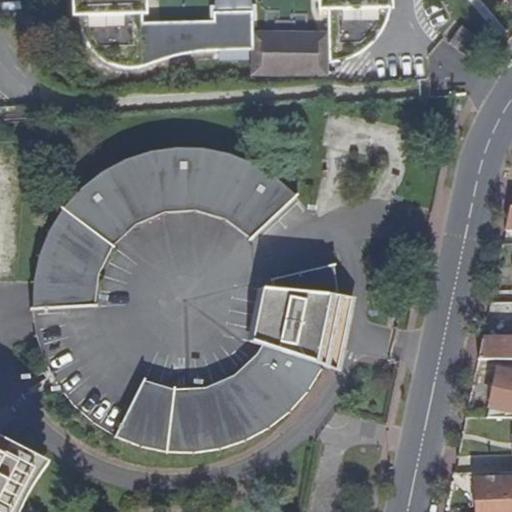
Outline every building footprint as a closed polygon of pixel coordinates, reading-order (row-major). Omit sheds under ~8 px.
[(71,0),(72,15),(79,15),(78,16),(79,26),(82,36),(86,46),(93,54),(101,60),(110,65),(120,68),(131,69),(141,67),(151,63),(154,61),(166,57),(178,54),(218,51),(219,59),(248,59),(248,50),(254,50),(254,35),(252,35),(251,13),(212,13),(213,23),(141,24),(141,14),(144,14),(143,0),(319,0),(320,10),(327,10),(327,40),(337,40),(337,45),(357,45),(361,53),(372,46),(381,35),(386,22),(388,8),(392,8),(391,0),(71,0)] [(254,50),(253,72),(324,74),(324,51),(318,51),(319,36),(254,35),(254,50)] [(327,40),(328,64),(342,62),(353,58),(361,53),(357,45),(337,45),(337,40),(327,40)] [(245,238),(293,194),(272,176),(254,164),(231,154),(203,148),(174,146),(150,149),(125,156),(100,168),(77,185),(64,198),(42,230),(33,254),(27,279),(25,308),(93,306),(93,291),(95,274),(101,260),(111,246),(123,233),(140,221),(160,214),(187,212),(201,215),(219,221),(245,238)] [(511,207),(505,208),(501,227),(511,227),(511,207)] [(269,291),(257,291),(258,301),(257,313),(254,327),(245,343),(267,350),(258,360),(251,353),(237,369),(226,376),(209,386),(196,388),(171,389),(155,385),(141,379),(109,437),(127,445),(151,452),(177,455),(193,455),(209,453),(230,447),(246,440),(271,426),(290,409),(306,390),(318,371),(314,369),(317,365),(325,369),(332,354),(338,330),(341,308),(341,297),(332,298),(332,294),(335,293),(331,266),(267,282),(269,291)] [(511,338),(478,338),(474,359),(511,358),(511,338)] [(511,372),(492,368),(483,415),(511,415),(511,412),(511,372)] [(0,511),(12,511),(28,484),(23,480),(30,469),(0,451),(0,511)] [(511,477),(471,479),(472,511),(511,511),(511,496),(511,495),(511,477)]
